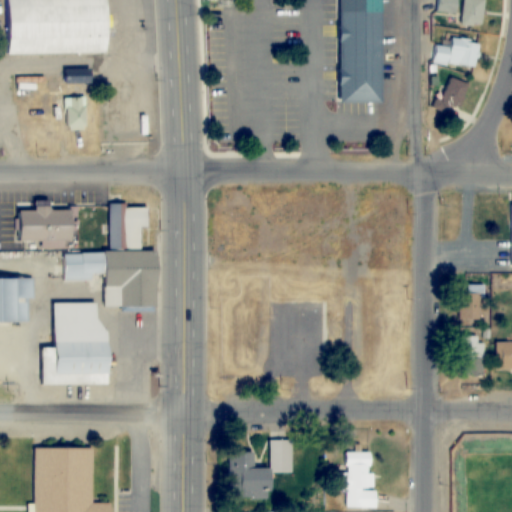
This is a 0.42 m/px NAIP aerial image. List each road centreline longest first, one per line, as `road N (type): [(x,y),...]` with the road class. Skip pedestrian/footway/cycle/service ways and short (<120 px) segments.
road 1 (residential): [(511,186),(0,179)]
road 2 (primary): [(184,511),(178,0)]
road 3 (residential): [(511,420),(0,416)]
road 4 (residential): [(425,511),(425,0)]
road 5 (residential): [(511,50),(495,114),(427,186)]
